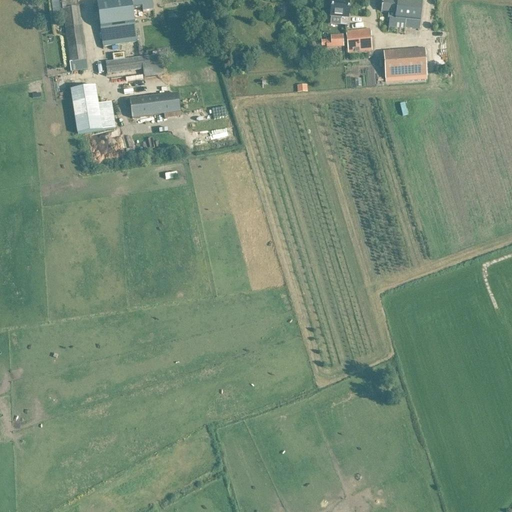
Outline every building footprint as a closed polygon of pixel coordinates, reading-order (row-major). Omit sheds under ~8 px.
[(87,61),(79,8),(77,0),(60,0),(62,11),(63,11),(71,63),(87,61)] [(125,26),(134,24),(132,10),(140,9),(140,13),(153,12),(151,0),(125,0),(119,1),(121,11),(123,10),(125,26)] [(347,27),(349,2),(332,0),(330,17),(341,18),(340,26),(347,27)] [(137,43),(134,24),(125,26),(123,10),(121,11),(119,1),(97,4),(103,48),(137,43)] [(381,11),(381,12),(390,13),(389,28),(405,30),(405,29),(419,30),(421,15),(422,5),(382,1),(381,11)] [(370,32),(346,35),(348,52),(371,50),(370,32)] [(326,40),(326,48),(343,47),(343,42),(342,36),(330,36),(330,40),(326,40)] [(424,50),(383,53),(385,80),(426,77),(424,50)] [(163,76),(160,55),(105,63),(107,75),(143,70),(144,79),(163,76)] [(305,84),(316,84),(316,76),(305,76),(305,84)] [(95,87),(70,91),(77,135),(115,129),(111,104),(98,106),(95,87)] [(180,118),(177,94),(129,100),(132,120),(163,115),(164,120),(180,118)] [(211,109),(226,105),(224,100),(209,104),(211,109)]
